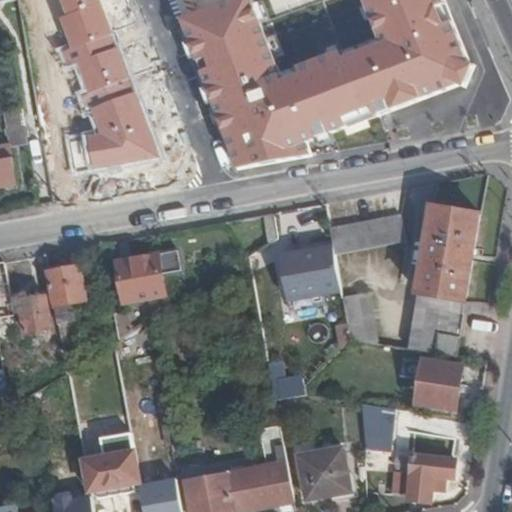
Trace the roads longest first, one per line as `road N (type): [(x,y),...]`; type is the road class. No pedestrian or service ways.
road 1 (residential): [(511,147),(220,197)]
road 2 (residential): [(220,197),(0,237)]
road 3 (residential): [(220,197),(147,0)]
